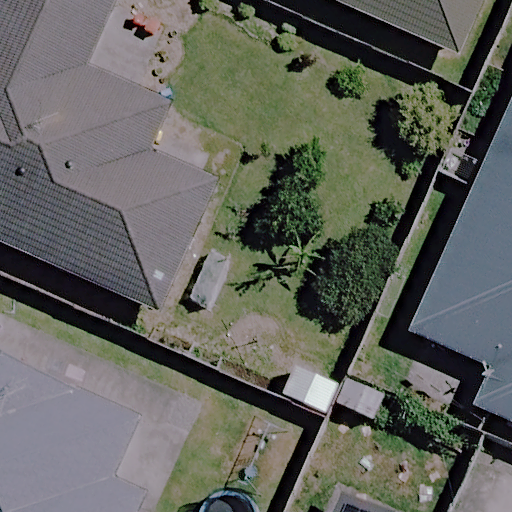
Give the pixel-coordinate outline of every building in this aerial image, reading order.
[(121,0),(0,0),(0,247),(155,316),(210,191),(146,162),(167,115),(86,79),(121,0)] [(312,0),(455,65),(484,0),(312,0)] [(511,143),(506,156),(465,138),(445,183),(486,201),(424,341),(492,371),(475,410),(511,426),(511,143)] [(139,430),(0,368),(0,511),(150,511),(152,509),(112,492),(139,430)] [(372,511),(353,503),(349,511),(372,511)]
